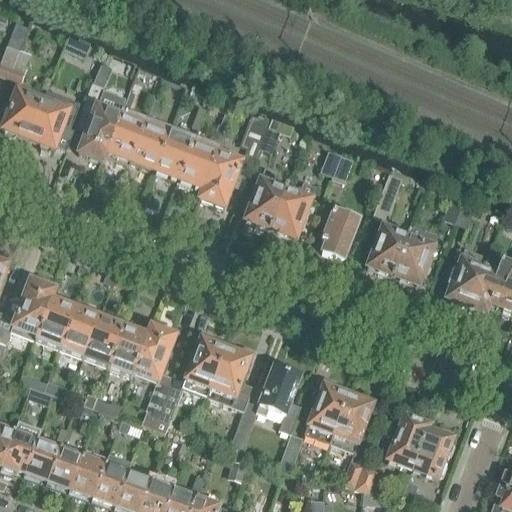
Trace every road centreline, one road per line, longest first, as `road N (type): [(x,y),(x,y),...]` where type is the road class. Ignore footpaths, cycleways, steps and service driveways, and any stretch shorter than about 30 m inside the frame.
road 1 (residential): [(504,394),(0,202)]
road 2 (residential): [(460,511),(504,394)]
